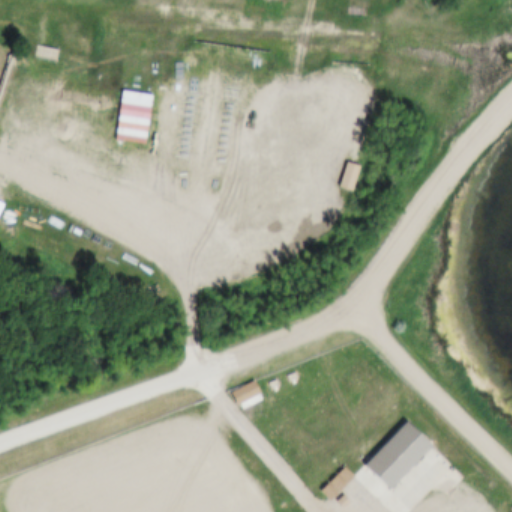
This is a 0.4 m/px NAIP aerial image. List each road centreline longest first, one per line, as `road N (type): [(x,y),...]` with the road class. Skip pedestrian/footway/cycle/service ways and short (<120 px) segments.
road 1 (residential): [(511,99),(349,299),(196,369)]
road 2 (residential): [(511,466),(349,299)]
road 3 (residential): [(196,369),(0,436)]
